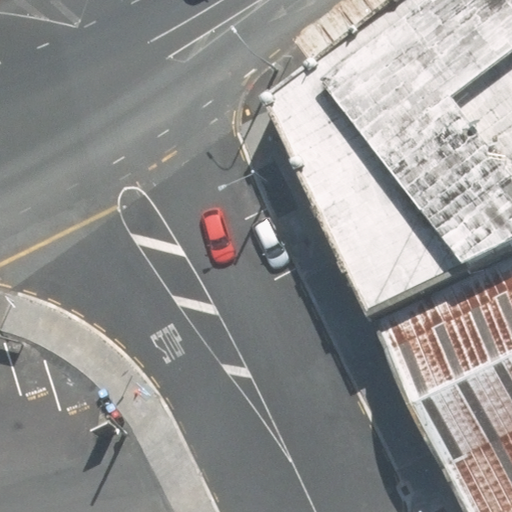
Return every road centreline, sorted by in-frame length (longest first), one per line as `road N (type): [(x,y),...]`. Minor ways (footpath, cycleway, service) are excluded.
road 1 (unclassified): [(171,116),(365,464),(366,501)]
road 2 (unclassified): [(253,511),(167,336),(72,230)]
road 3 (primary): [(271,0),(171,116)]
road 4 (secondary): [(199,0),(71,62)]
